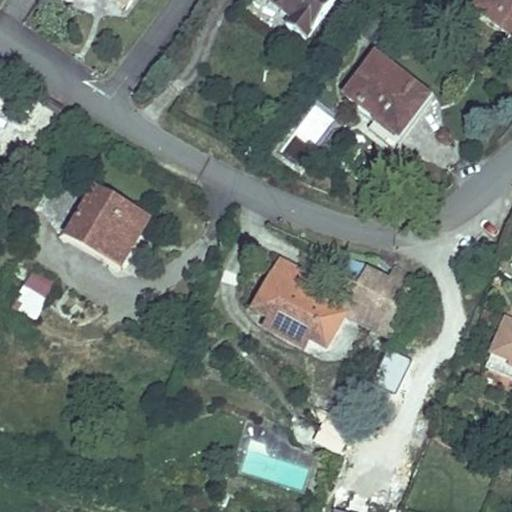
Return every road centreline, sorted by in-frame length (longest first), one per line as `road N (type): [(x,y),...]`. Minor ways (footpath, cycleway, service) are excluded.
road 1 (residential): [(511,182),(443,219),(382,236),(239,176),(109,104)]
road 2 (residential): [(109,104),(0,33)]
road 3 (residential): [(183,0),(109,104)]
